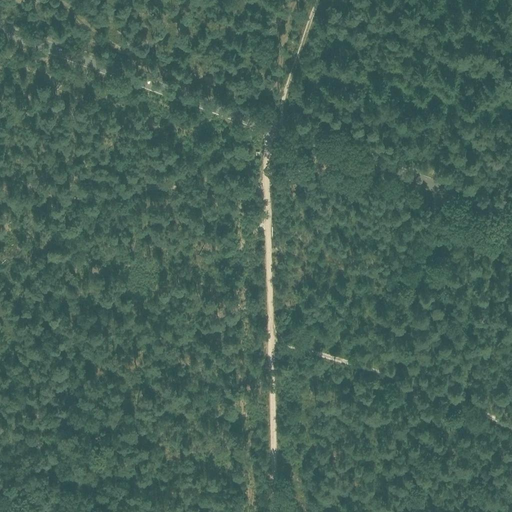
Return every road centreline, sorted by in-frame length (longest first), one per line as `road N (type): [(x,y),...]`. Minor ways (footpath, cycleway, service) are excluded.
road 1 (tertiary): [(511,211),(0,26)]
road 2 (track): [(269,193),(279,511)]
road 3 (track): [(269,193),(161,187),(68,199),(0,171)]
road 4 (track): [(273,326),(511,427)]
road 5 (track): [(322,0),(271,126),(269,193)]
